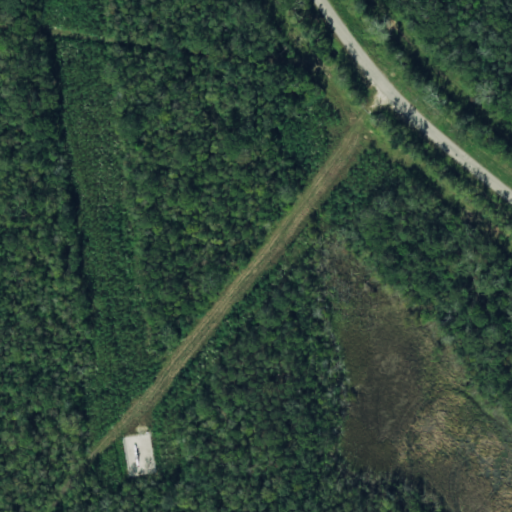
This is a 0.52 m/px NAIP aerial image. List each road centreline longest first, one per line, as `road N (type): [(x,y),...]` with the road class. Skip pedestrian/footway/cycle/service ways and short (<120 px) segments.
road 1 (track): [(42,511),(382,86)]
road 2 (tertiary): [(321,0),(382,86),(511,190)]
